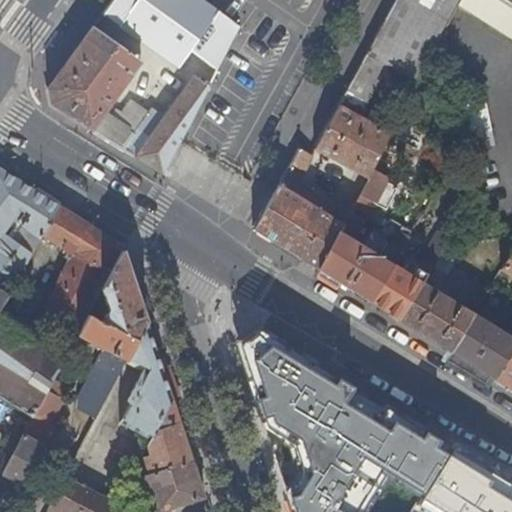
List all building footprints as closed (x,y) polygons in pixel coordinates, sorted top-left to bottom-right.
[(201,0),(113,0),(102,15),(160,55),(157,59),(176,72),(179,68),(193,78),(190,82),(165,117),(154,109),(150,114),(131,101),(118,121),(106,113),(142,63),(93,27),(48,91),(51,106),(163,175),(241,28),(201,0)] [(397,0),(369,53),(387,63),(419,81),(459,6),(462,0),(397,0)] [(511,7),(499,0),(462,0),(459,6),(511,38),(511,7)] [(358,115),(387,63),(369,53),(340,105),(358,115)] [(179,68),(176,72),(190,82),(193,78),(179,68)] [(486,103),(461,108),(470,151),(494,146),(486,103)] [(358,115),(340,105),(316,150),(369,178),(378,161),(382,152),(392,133),(358,115)] [(183,148),(177,163),(206,174),(212,159),(183,148)] [(300,184),(314,159),(302,152),(255,232),(320,272),(344,225),(329,216),(335,206),(300,184)] [(382,152),(378,161),(385,165),(389,156),(382,152)] [(408,221),(415,226),(453,165),(446,160),(424,194),(408,221)] [(376,182),(385,165),(378,161),(369,178),(344,225),(320,272),(368,302),(392,264),(354,241),(366,220),(369,222),(378,204),(386,209),(398,188),(385,181),(383,185),(376,182)] [(0,289),(6,294),(35,239),(39,234),(56,206),(0,171),(0,289)] [(429,276),(472,207),(461,200),(426,257),(431,261),(423,272),(429,276)] [(56,206),(39,234),(67,255),(38,308),(74,331),(84,312),(97,288),(117,249),(119,245),(56,206)] [(391,242),(401,248),(412,232),(404,226),(401,231),(399,230),(391,242)] [(123,363),(143,323),(117,249),(97,288),(104,308),(98,320),(84,312),(74,331),(73,334),(103,350),(79,396),(78,409),(94,417),(123,363)] [(511,249),(500,269),(511,275),(511,249)] [(403,271),(392,264),(368,302),(398,320),(422,282),(424,283),(429,276),(423,272),(417,268),(416,265),(414,264),(412,263),(409,263),(407,264),(403,271)] [(424,283),(422,282),(398,320),(450,352),(473,313),(424,283)] [(511,335),(511,336),(473,313),(450,352),(493,379),(511,347),(511,335)] [(26,335),(0,317),(0,397),(30,415),(32,412),(49,380),(61,357),(26,335)] [(143,323),(123,363),(128,366),(131,361),(146,370),(118,424),(148,439),(168,399),(143,323)] [(511,347),(493,379),(511,390),(511,347)] [(65,389),(49,380),(32,412),(49,422),(65,389)] [(148,439),(146,443),(149,456),(146,457),(144,461),(149,475),(189,462),(168,399),(148,439)] [(30,415),(30,417),(51,428),(53,424),(49,422),(32,412),(30,415)] [(40,443),(21,433),(1,472),(20,482),(40,443)] [(511,511),(511,487),(448,448),(421,490),(455,511),(454,511),(511,511)] [(149,475),(136,479),(139,487),(144,486),(152,511),(157,511),(201,497),(189,462),(149,475)] [(110,511),(114,505),(63,478),(45,511),(110,511)] [(121,511),(118,498),(114,505),(110,511),(121,511)]
